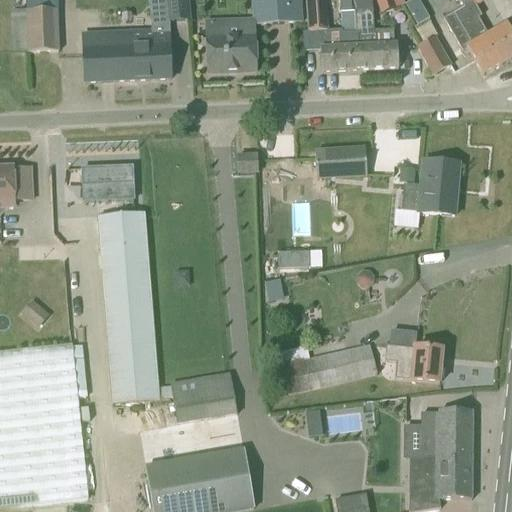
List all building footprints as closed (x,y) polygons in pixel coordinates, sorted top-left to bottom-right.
[(53,10),(53,0),(27,0),(27,9),(53,10)] [(187,0),(166,0),(169,23),(189,22),(187,0)] [(251,0),(253,21),(254,28),(301,25),(299,0),(251,0)] [(321,75),(360,73),(356,13),(345,14),(346,35),(345,35),(345,36),(342,36),(343,51),(327,52),(323,0),(305,0),(308,34),(302,34),(304,54),(319,53),(321,75)] [(390,0),(375,0),(381,15),(394,10),(390,0)] [(459,0),(465,9),(500,69),(511,61),(511,37),(506,27),(488,38),(478,20),(481,18),(476,8),(490,0),(459,0)] [(500,69),(465,9),(444,22),(463,55),(468,52),(483,78),(500,69)] [(58,54),(57,12),(26,13),(27,55),(58,54)] [(356,13),(360,73),(398,71),(396,47),(392,47),(391,32),(374,33),(373,12),(356,13)] [(254,28),(253,21),(206,22),(207,76),(256,74),(254,28)] [(84,85),(170,82),(168,33),(82,37),(84,85)] [(417,50),(433,78),(451,68),(434,41),(417,50)] [(366,179),(365,152),(298,156),(300,182),(366,179)] [(257,175),(256,159),(236,159),(237,176),(257,175)] [(401,215),(454,219),(459,167),(423,164),(420,192),(404,191),(401,215)] [(128,168),(78,170),(79,202),(129,200),(128,168)] [(30,171),(0,171),(0,210),(14,210),(14,203),(31,202),(30,171)] [(265,274),(300,273),(298,192),(262,193),(265,274)] [(344,194),(308,196),(308,209),(305,209),(306,220),(346,218),(344,194)] [(112,406),(155,403),(137,200),(96,204),(112,406)] [(308,227),(347,223),(347,219),(308,223),(308,227)] [(309,260),(355,258),(354,226),(307,228),(309,260)] [(273,303),(269,284),(264,285),(268,304),(273,303)] [(18,318),(38,331),(49,315),(29,302),(18,318)] [(376,377),(369,347),(272,370),(279,400),(376,377)] [(0,509),(88,500),(73,348),(0,355),(0,509)] [(397,365),(396,383),(439,386),(442,353),(388,348),(386,364),(397,365)] [(230,376),(171,385),(177,427),(237,418),(230,376)] [(420,415),(420,463),(410,463),(409,511),(438,511),(437,503),(471,503),(472,414),(438,413),(438,415),(420,415)] [(308,440),(319,438),(317,426),(307,428),(308,440)] [(243,452),(144,469),(151,511),(253,511),(254,511),(243,452)] [(336,499),(337,511),(366,511),(366,498),(336,499)]
